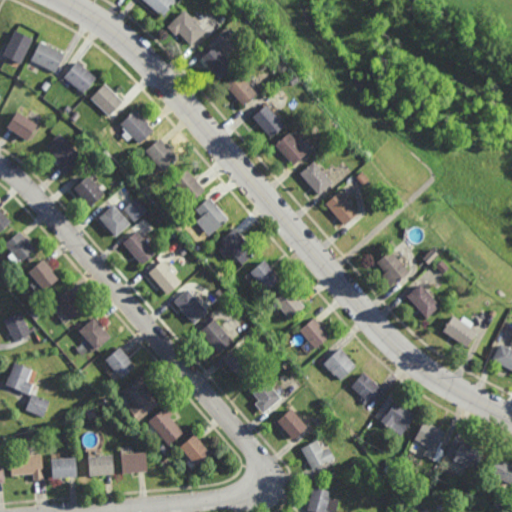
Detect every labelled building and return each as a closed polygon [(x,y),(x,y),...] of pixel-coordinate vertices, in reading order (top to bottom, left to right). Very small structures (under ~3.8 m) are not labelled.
[(174,0),(162,15),(144,0),(174,0)] [(190,44),(170,22),(184,8),(205,31),(190,44)] [(22,63),(5,54),(18,28),(35,37),(22,63)] [(57,72),(32,59),(41,41),(66,53),(57,72)] [(219,79),(201,57),(215,45),(233,67),(219,79)] [(85,92),(66,76),(79,60),(98,77),(85,92)] [(242,104),(224,84),(237,72),(256,92),(242,104)] [(292,84),(288,79),(294,74),(298,80),(292,84)] [(48,91),(43,88),(47,80),(53,83),(48,91)] [(110,114),(92,97),(106,83),(124,100),(110,114)] [(58,104),(53,101),(57,96),(61,100),(58,104)] [(269,136),(252,116),(266,104),(283,124),(269,136)] [(139,142),(132,135),(127,140),(122,134),(127,129),(120,122),(134,109),(153,129),(139,142)] [(40,124),(30,141),(8,127),(19,110),(40,124)] [(87,131),(81,126),(86,120),(92,125),(87,131)] [(105,137),(101,133),(106,128),(110,132),(105,137)] [(292,164),(274,144),(288,132),(306,152),(292,164)] [(83,155),(65,173),(59,166),(63,161),(48,146),(61,133),(83,155)] [(164,171),(146,150),(160,137),(179,158),(164,171)] [(106,159),(101,154),(106,150),(110,155),(106,159)] [(318,194),(299,173),(313,160),(332,182),(318,194)] [(189,202),(172,181),(187,168),(204,190),(189,202)] [(362,184),(355,176),(362,171),(369,178),(362,184)] [(92,206),(77,188),(91,175),(107,194),(92,206)] [(146,193),(141,188),(146,183),(151,188),(146,193)] [(357,212),(343,224),(325,203),(339,191),(357,212)] [(135,222),(124,208),(136,197),(148,211),(135,222)] [(215,230),(196,209),(210,197),(228,218),(215,230)] [(116,235),(100,217),(114,205),(129,224),(116,235)] [(0,233),(0,209),(12,221),(0,233)] [(161,223),(157,218),(161,215),(165,219),(161,223)] [(242,264),(231,252),(225,257),(217,248),(223,243),(220,240),(234,228),(256,252),(242,264)] [(22,263),(20,261),(16,264),(8,256),(13,252),(6,244),(21,231),(37,250),(22,263)] [(141,264),(123,242),(137,231),(155,253),(141,264)] [(186,241),(181,235),(186,231),(191,236),(186,241)] [(396,245),(391,250),(408,272),(391,285),(382,274),(385,272),(377,261),(390,250),(385,244),(391,239),(396,245)] [(428,264),(422,258),(432,248),(438,254),(428,264)] [(46,291),(30,271),(45,259),(54,270),(53,271),(60,279),(46,291)] [(279,278),(265,290),(250,271),(264,259),(279,278)] [(442,273),(434,266),(440,259),(448,267),(442,273)] [(167,294),(148,272),(162,260),(181,282),(167,294)] [(427,318),(407,296),(420,284),(440,305),(427,318)] [(290,318),(274,299),(288,287),(305,305),(290,318)] [(219,297),(215,292),(219,288),(223,293),(219,297)] [(73,320),(56,302),(71,289),(79,299),(78,300),(86,308),(73,320)] [(207,311),(194,323),(174,301),(188,289),(207,311)] [(36,320),(31,314),(35,310),(35,311),(44,304),(48,310),(36,320)] [(30,329),(33,327),(35,330),(15,341),(4,320),(21,311),(30,329)] [(467,347),(443,330),(453,315),(477,333),(467,347)] [(316,347),(299,329),(313,316),(330,335),(316,347)] [(97,350),(81,331),(95,318),(112,337),(97,350)] [(219,353),(200,331),(213,319),(233,340),(219,353)] [(257,336),(253,331),(257,327),(261,332),(257,336)] [(274,338),(268,332),(272,329),(278,334),(274,338)] [(83,355),(77,348),(82,344),(88,350),(83,355)] [(511,370),(492,360),(500,344),(511,350),(511,370)] [(122,378),(106,359),(119,347),(127,355),(126,356),(135,366),(122,378)] [(341,379),(335,373),(334,374),(323,362),(340,347),(356,365),(341,379)] [(244,382),(225,362),(239,349),(258,370),(244,382)] [(48,364),(45,355),(51,354),(53,362),(48,364)] [(36,396),(50,402),(44,417),(26,409),(32,394),(29,393),(29,394),(6,385),(15,363),(38,372),(34,381),(37,382),(36,385),(40,386),(36,396)] [(369,401),(368,400),(365,403),(362,401),(365,398),(351,385),(363,372),(381,388),(369,401)] [(139,420),(129,409),(135,404),(123,391),(142,373),(149,381),(144,386),(158,403),(139,420)] [(263,412),(255,403),(259,400),(248,388),(262,376),(281,397),(263,412)] [(402,435),(380,421),(385,414),(387,415),(396,401),(416,414),(402,435)] [(174,412),(170,416),(183,432),(169,443),(163,436),(159,440),(146,424),(150,421),(149,420),(163,408),(162,407),(167,403),(174,412)] [(90,420),(86,412),(95,408),(98,417),(90,420)] [(307,427),(293,439),(277,420),(291,408),(307,427)] [(317,424),(313,420),(319,415),(323,419),(317,424)] [(439,463),(423,455),(428,447),(414,440),(424,420),(446,432),(441,441),(442,442),(438,450),(444,453),(439,463)] [(196,465),(180,446),(194,434),(210,453),(196,465)] [(323,451),(329,448),(334,458),(312,468),(301,447),(317,439),(323,451)] [(475,470),(468,466),(467,467),(451,459),(461,439),(485,451),(475,470)] [(164,452),(160,447),(163,444),(168,448),(164,452)] [(123,474),(121,454),(145,452),(147,472),(123,474)] [(44,479),(34,480),(34,473),(12,475),(10,457),(43,454),(44,479)] [(91,477),(90,457),(113,456),(114,475),(91,477)] [(168,467),(163,461),(167,457),(172,463),(168,467)] [(511,483),(494,474),(491,479),(488,478),(498,457),(511,464),(511,483)] [(54,479),(52,460),(77,458),(79,477),(54,479)] [(390,472),(384,469),(387,462),(393,465),(390,472)] [(336,511),(330,511),(329,511),(318,511),(307,509),(313,486),(331,490),(329,496),(340,499),(336,511)] [(432,498),(428,495),(433,488),(437,491),(432,498)] [(412,506),(407,502),(413,495),(418,498),(412,506)]
